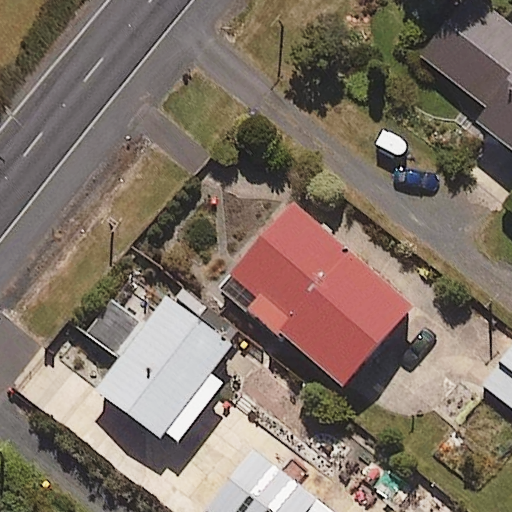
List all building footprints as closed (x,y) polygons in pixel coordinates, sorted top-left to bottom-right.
[(511,37),(468,2),(419,63),(489,121),(476,137),(511,167),(511,37)] [(357,398),(426,318),(304,212),(242,282),(298,331),(291,340),(357,398)] [(176,303),(154,333),(149,329),(126,361),(131,364),(107,398),(187,455),(232,392),(220,383),(243,352),(176,303)] [(511,407),(511,360),(489,391),(511,407)] [(259,454),(213,511),(323,511),(321,510),(325,505),(259,454)]
